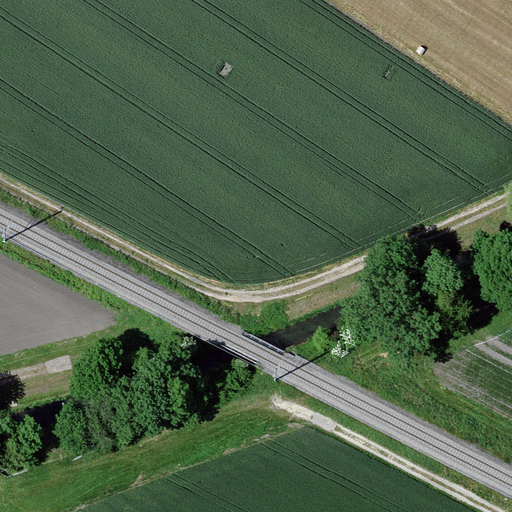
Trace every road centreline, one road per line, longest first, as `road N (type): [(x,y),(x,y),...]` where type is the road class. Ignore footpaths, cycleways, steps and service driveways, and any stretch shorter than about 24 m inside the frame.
road 1 (track): [(0,183),(201,290),(282,297),(511,191)]
road 2 (track): [(0,462),(266,393),(506,511)]
road 3 (track): [(511,431),(446,396),(416,364),(424,331),(511,289)]
road 4 (track): [(149,338),(0,375)]
